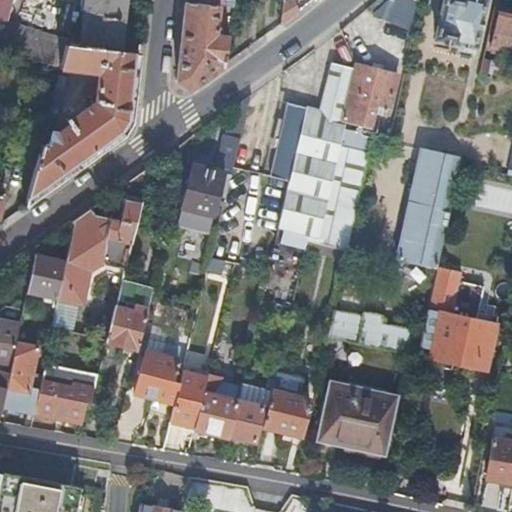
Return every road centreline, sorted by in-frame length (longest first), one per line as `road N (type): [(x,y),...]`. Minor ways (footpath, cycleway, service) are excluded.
road 1 (residential): [(429,511),(0,432)]
road 2 (residential): [(343,0),(164,135)]
road 3 (residential): [(164,135),(0,250)]
road 4 (residential): [(164,135),(153,106),(165,0)]
